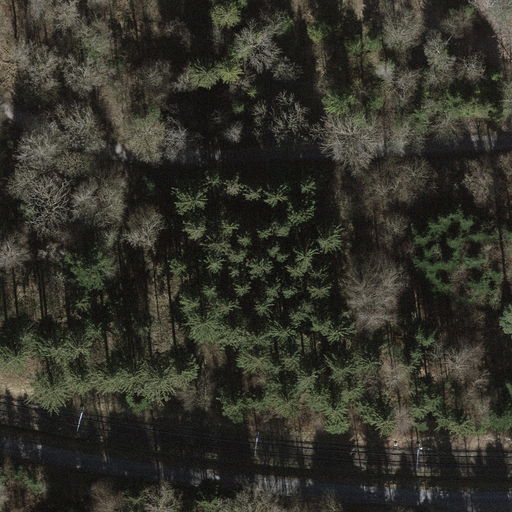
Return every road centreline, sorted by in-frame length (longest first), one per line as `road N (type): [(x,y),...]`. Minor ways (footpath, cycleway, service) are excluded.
road 1 (track): [(0,103),(61,133),(191,149),(511,139)]
road 2 (track): [(0,443),(291,488),(511,496)]
